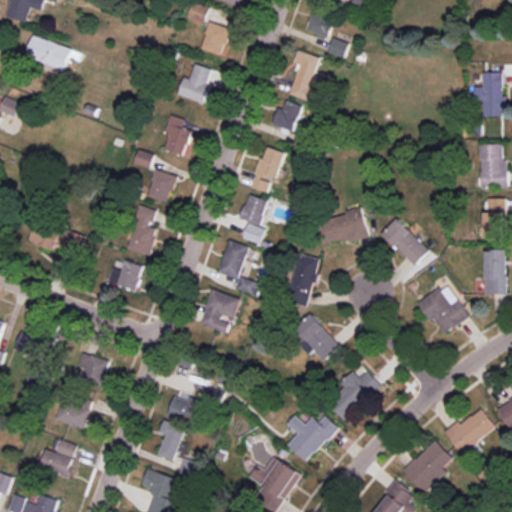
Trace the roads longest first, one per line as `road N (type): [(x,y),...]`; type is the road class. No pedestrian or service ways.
road 1 (residential): [(89,511),(279,0)]
road 2 (residential): [(321,511),(384,432),(511,328)]
road 3 (residential): [(0,276),(154,338)]
